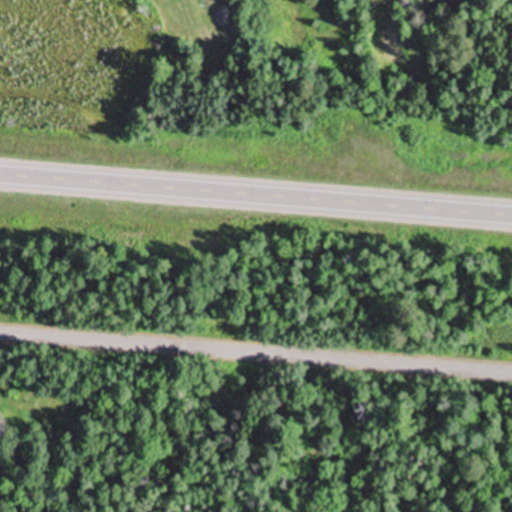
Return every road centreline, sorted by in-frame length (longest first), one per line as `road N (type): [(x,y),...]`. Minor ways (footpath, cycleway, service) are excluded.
road 1 (primary): [(511,216),(0,175)]
road 2 (residential): [(0,351),(511,379)]
